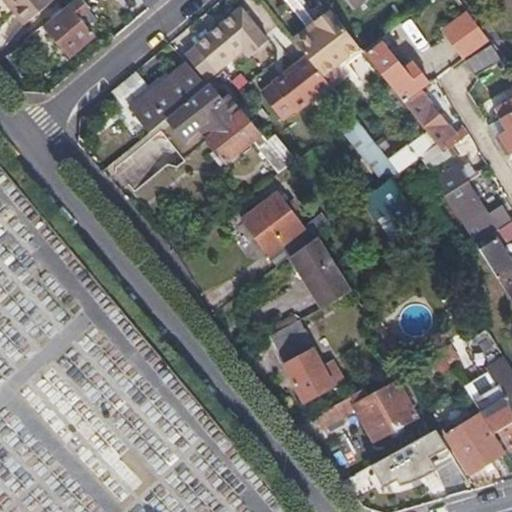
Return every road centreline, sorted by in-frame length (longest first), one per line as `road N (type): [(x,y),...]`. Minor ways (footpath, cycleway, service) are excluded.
road 1 (residential): [(320,511),(21,140)]
road 2 (residential): [(21,140),(189,0)]
